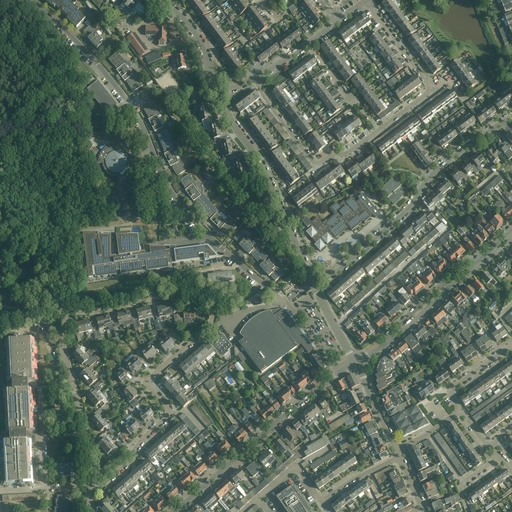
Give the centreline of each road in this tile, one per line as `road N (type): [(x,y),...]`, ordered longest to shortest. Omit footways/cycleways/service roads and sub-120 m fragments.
road 1 (residential): [(280,303),(181,208),(129,106),(80,45),(41,13)]
road 2 (residential): [(311,283),(334,274),(406,211),(455,152),(511,115)]
road 3 (residential): [(89,486),(126,463),(166,417),(148,379),(213,312)]
road 4 (residential): [(175,511),(355,361)]
road 5 (residential): [(70,383),(59,340),(66,312),(165,295),(213,312)]
road 6 (unclassified): [(311,283),(258,160),(217,95)]
road 7 (residential): [(254,77),(313,162),(346,154),(378,130)]
road 8 (residential): [(335,328),(449,228)]
road 9 (residential): [(46,488),(40,388),(70,383)]
